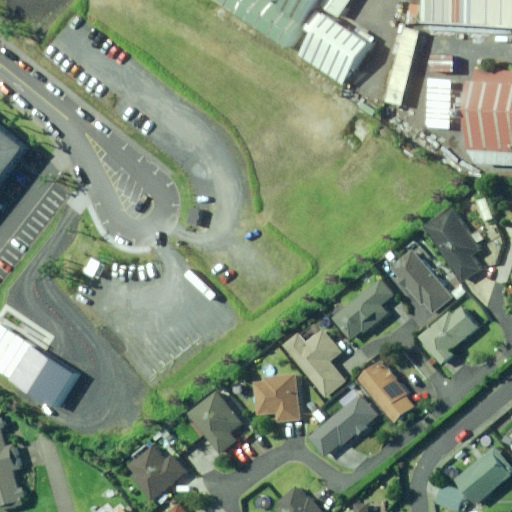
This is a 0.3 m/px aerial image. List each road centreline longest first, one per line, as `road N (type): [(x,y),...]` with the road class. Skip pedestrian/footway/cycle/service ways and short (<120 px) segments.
road 1 (residential): [(225,490),(291,446),(305,447),(337,485),(347,485),(511,350)]
road 2 (unclassified): [(143,204),(66,120),(0,69)]
road 3 (residential): [(420,511),(421,472),(435,451),(511,388)]
